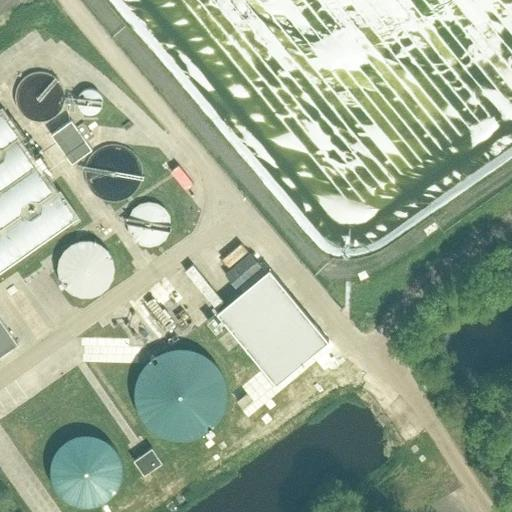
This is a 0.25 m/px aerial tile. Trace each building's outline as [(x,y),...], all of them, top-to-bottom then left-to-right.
[(16,94),(16,101),(18,107),(21,112),(26,117),(31,120),(38,122),(44,122),(50,120),(56,117),(60,112),(64,107),(65,100),(65,94),(63,88),(60,82),(56,78),(50,75),(44,73),(37,73),(31,75),(26,78),(21,82),(18,88),(16,94)] [(104,102),(104,100),(104,99),(104,97),(103,95),(103,94),(102,92),(100,90),(98,89),(96,87),(93,86),(91,86),(89,86),(87,87),(85,87),(83,89),(81,90),(80,92),(78,94),(78,95),(77,97),(77,100),(77,101),(77,102),(78,104),(78,105),(80,107),(80,108),(81,109),(82,110),(84,111),(86,112),(88,113),(91,113),(93,113),(95,112),(96,112),(98,111),(100,109),(102,108),(103,105),(103,104),(104,102)] [(0,268),(75,217),(1,111),(0,111),(0,268)] [(71,161),(91,147),(71,118),(50,132),(71,161)] [(113,200),(116,200),(119,199),(122,199),(125,198),(127,196),(130,195),(132,193),(134,191),(136,188),(138,186),(139,183),(140,180),(141,177),(141,174),(142,171),(141,168),(141,165),(140,163),(139,160),(138,157),(136,155),(134,152),(132,150),(130,148),(127,147),(125,145),(122,144),(119,143),(116,143),(113,143),(110,143),(107,143),(104,144),(101,145),(99,147),(96,148),(94,150),(92,152),(90,155),(88,157),(87,160),(86,163),(85,165),(84,168),(84,171),(84,174),(85,177),(86,180),(87,183),(88,186),(90,188),(92,191),(94,193),(96,195),(99,196),(101,198),(104,199),(107,199),(110,200),(113,200)] [(148,245),(157,243),(164,238),(169,230),(169,222),(169,214),(164,207),(157,201),(148,200),(139,202),(132,207),(128,215),(127,223),(128,231),(132,238),(140,243),(148,245)] [(90,295),(99,291),(107,285),(112,276),(114,267),(112,257),(107,248),(99,242),(90,238),(80,239),(70,242),(63,249),(58,257),(57,267),(58,276),(64,285),(71,292),(80,295),(90,295)] [(235,288),(261,267),(248,252),(223,273),(235,288)] [(214,307),(222,301),(191,264),(183,270),(214,307)] [(275,382),(327,339),(269,268),(217,311),(275,382)] [(215,329),(221,325),(213,315),(208,319),(215,329)] [(0,353),(17,342),(0,317),(0,353)] [(180,439),(183,439),(187,438),(191,438),(195,437),(198,435),(202,433),(205,432),(208,429),(211,427),(214,424),(216,421),(218,418),(220,415),(222,411),(223,408),(224,404),(225,400),(226,397),(226,393),(226,389),(225,385),(224,381),(223,378),(222,374),(220,371),(218,368),(216,364),(214,362),(211,359),(208,356),(205,354),(202,352),(198,350),(195,349),(191,348),(187,347),(183,347),(180,347),(176,347),(172,347),(168,348),(165,349),(161,350),(158,352),(154,354),(151,356),(148,359),(146,362),(143,364),(141,367),(139,371),(137,374),(136,378),(135,381),(134,385),(133,389),(133,393),(133,397),(134,400),(135,404),(136,408),(137,411),(139,415),(141,418),(143,421),(146,424),(148,427),(151,429),(154,432),(158,433),(161,435),(165,437),(168,438),(172,438),(176,439),(180,439)] [(86,504),(89,504),(92,503),(96,503),(99,502),(102,500),(105,499),(107,497),(110,495),(112,492),(114,490),(116,487),(118,484),(119,481),(120,478),(121,475),(122,472),(122,468),(122,465),(121,462),(120,458),(119,455),(118,452),(116,449),(114,447),(112,444),(110,442),(107,440),(105,438),(102,436),(99,435),(96,434),(92,433),(89,432),(86,432),(82,432),(79,433),(76,434),(73,435),(70,436),(67,438),(64,440),(62,442),(59,444),(57,447),(55,449),(54,452),(52,455),(51,458),(50,462),(50,465),(50,468),(50,471),(50,475),(51,478),(52,481),(54,484),(55,487),(57,490),(59,492),(62,495),(64,497),(67,499),(70,500),(73,502),(76,503),(79,503),(82,504),(86,504)] [(143,473),(160,461),(150,447),(133,459),(143,473)]
